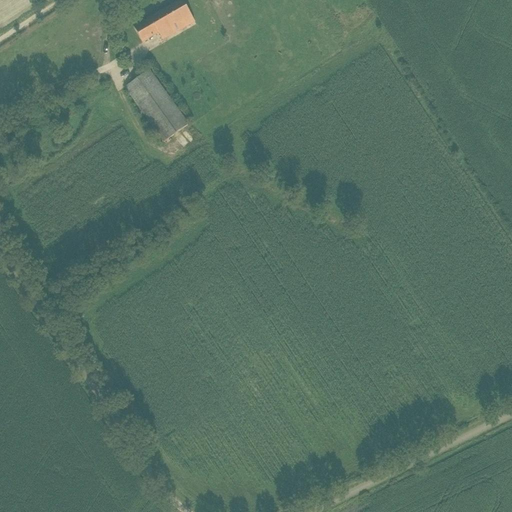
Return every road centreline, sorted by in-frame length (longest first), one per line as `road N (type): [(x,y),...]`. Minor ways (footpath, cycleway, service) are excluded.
road 1 (unclassified): [(188,511),(155,481),(0,247)]
road 2 (unclassified): [(511,413),(308,511)]
